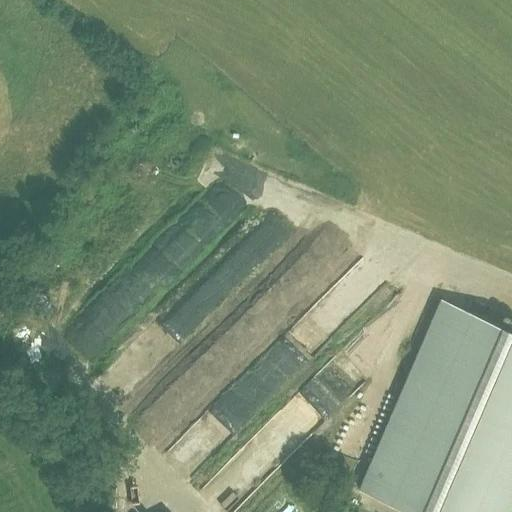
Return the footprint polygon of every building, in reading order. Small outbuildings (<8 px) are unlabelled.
[(137,153),(122,173),(132,181),(148,161),(137,153)] [(229,267),(244,282),(298,225),(282,211),(229,267)] [(511,511),(511,328),(441,299),(363,489),(416,511),(511,511)] [(146,353),(159,364),(178,342),(165,331),(146,353)] [(226,380),(251,353),(233,335),(207,363),(226,380)]
